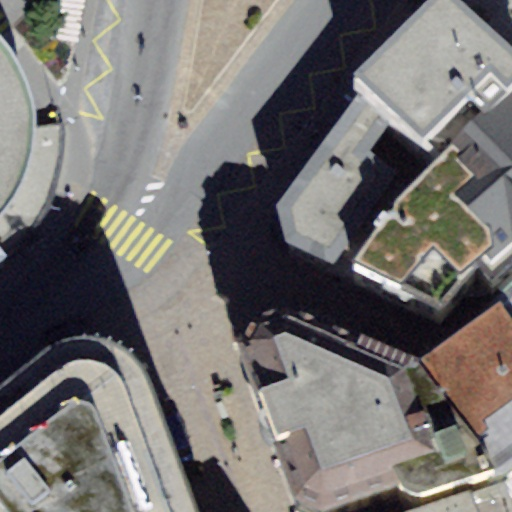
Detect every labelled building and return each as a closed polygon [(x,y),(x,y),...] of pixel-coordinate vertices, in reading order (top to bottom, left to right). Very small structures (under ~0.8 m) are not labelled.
[(86,0),(58,0),(51,43),(78,48),(86,0)] [(511,0),(458,0),(440,20),(511,80),(511,0)] [(511,80),(440,20),(353,110),(437,187),(396,230),(352,292),(437,328),(477,288),(489,299),(511,280),(511,80)] [(0,229),(18,206),(31,171),(35,134),(27,97),(10,63),(0,52),(0,229)] [(437,187),(353,110),(275,225),(286,262),(352,292),(396,230),(437,187)] [(511,310),(417,393),(495,509),(511,497),(511,310)] [(286,334),(244,341),(237,353),(229,364),(284,511),(486,511),(495,509),(437,423),(417,393),(286,334)] [(0,511),(187,511),(152,407),(138,389),(121,374),(99,367),(77,366),(51,377),(0,418),(0,511)]
